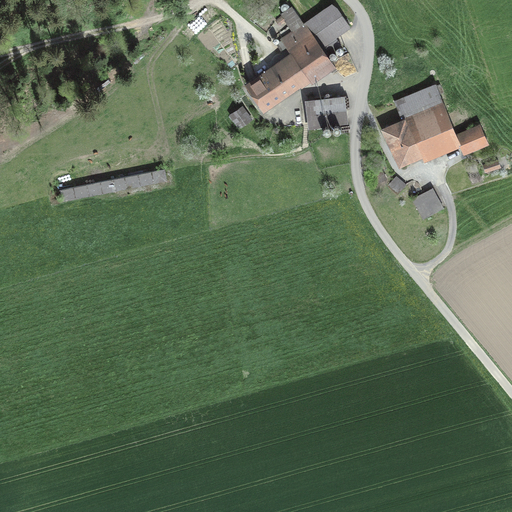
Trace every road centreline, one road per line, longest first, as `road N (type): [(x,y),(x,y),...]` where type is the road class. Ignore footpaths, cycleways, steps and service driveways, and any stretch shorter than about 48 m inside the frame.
road 1 (unclassified): [(419,274),(377,227),(360,192),(353,153),(365,24),(351,0)]
road 2 (track): [(0,65),(26,49),(197,0)]
road 3 (unclassified): [(511,391),(419,274)]
road 4 (unclassified): [(419,274),(450,243),(451,222),(425,166)]
